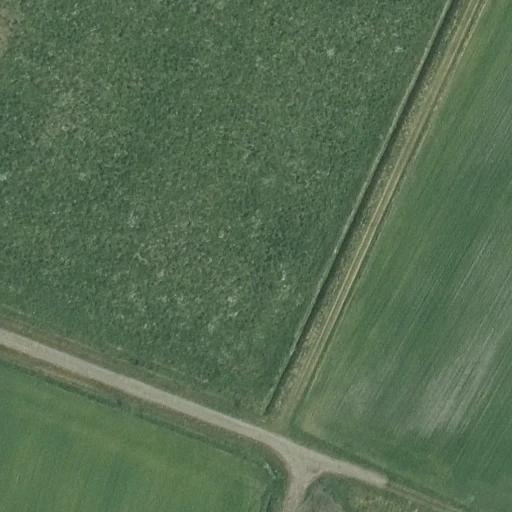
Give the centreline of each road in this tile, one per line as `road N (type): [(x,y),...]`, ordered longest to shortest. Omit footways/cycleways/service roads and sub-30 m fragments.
road 1 (track): [(276,443),(476,0)]
road 2 (unclassified): [(311,456),(0,338)]
